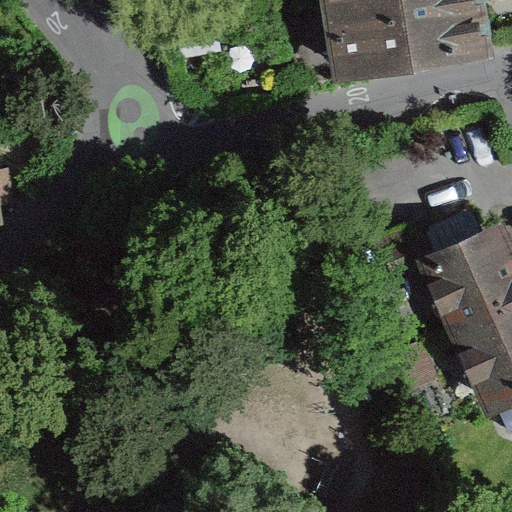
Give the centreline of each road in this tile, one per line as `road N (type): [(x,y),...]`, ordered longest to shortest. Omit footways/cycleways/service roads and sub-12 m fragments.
road 1 (residential): [(130,133),(511,68)]
road 2 (residential): [(130,133),(0,263)]
